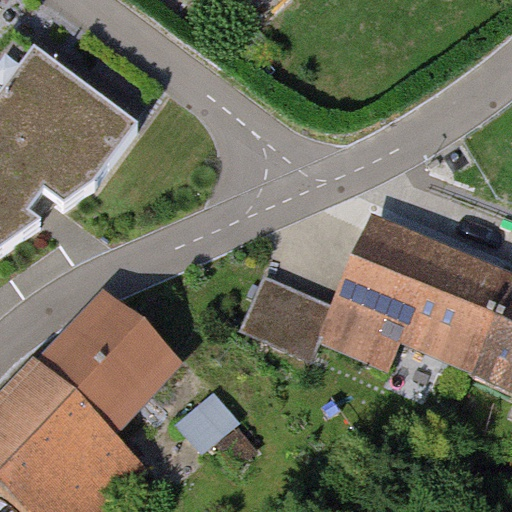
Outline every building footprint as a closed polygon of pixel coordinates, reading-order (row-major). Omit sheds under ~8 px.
[(140,135),(11,39),(0,53),(0,261),(96,194),(140,135)] [(494,274),(384,230),(342,334),(452,378),(494,274)] [(511,281),(494,274),(452,378),(511,401),(511,281)] [(344,307),(271,278),(249,335),(321,363),(344,307)] [(195,373),(119,303),(0,431),(0,478),(36,511),(106,511),(152,462),(131,443),(195,373)] [(224,396),(186,426),(207,452),(245,422),(224,396)]
